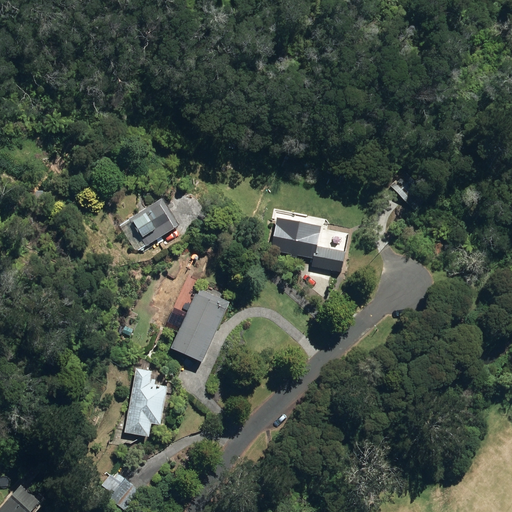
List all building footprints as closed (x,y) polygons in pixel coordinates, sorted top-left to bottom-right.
[(280,166),(286,169),(295,150),(289,147),(280,166)] [(389,185),(403,200),(418,187),(403,171),(389,185)] [(127,219),(144,246),(176,226),(159,199),(127,219)] [(368,202),(357,199),(354,210),(366,212),(368,202)] [(310,265),(339,272),(343,252),(318,246),(322,230),(300,225),(299,228),(274,223),(268,250),(289,254),(289,257),(295,258),(295,255),(311,258),(310,265)] [(168,349),(199,363),(227,302),(197,289),(195,295),(193,294),(168,349)] [(122,433),(146,437),(149,424),(157,425),(165,387),(148,384),(150,371),(134,368),(122,433)] [(103,490),(125,509),(141,490),(119,472),(103,490)] [(0,505),(0,511),(26,511),(35,503),(34,502),(40,496),(26,483),(20,489),(17,487),(0,505)]
